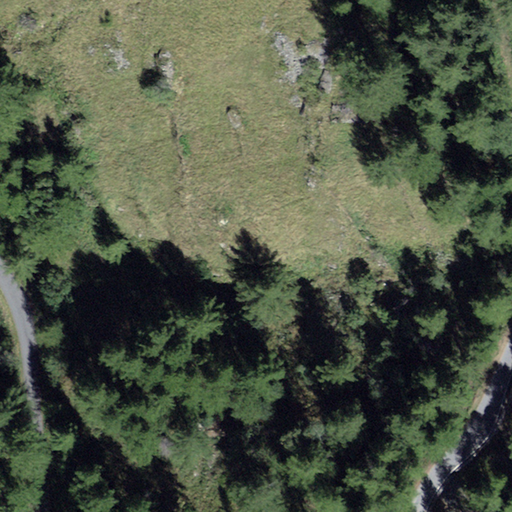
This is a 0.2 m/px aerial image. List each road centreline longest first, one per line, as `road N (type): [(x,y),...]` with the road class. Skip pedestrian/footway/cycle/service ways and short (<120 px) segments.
road 1 (unclassified): [(40,511),(22,317),(0,272)]
road 2 (unclassified): [(511,348),(482,415),(414,511)]
